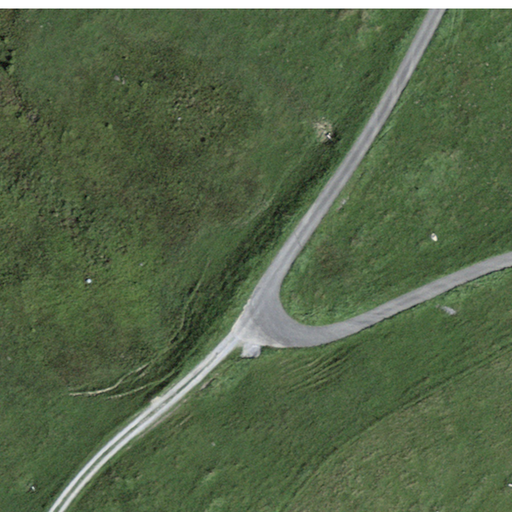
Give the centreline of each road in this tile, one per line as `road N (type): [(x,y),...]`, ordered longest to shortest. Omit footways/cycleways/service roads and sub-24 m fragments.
road 1 (track): [(511,251),(318,327),(281,318),(263,288),(439,0)]
road 2 (track): [(50,511),(88,462),(238,326),(263,288)]
